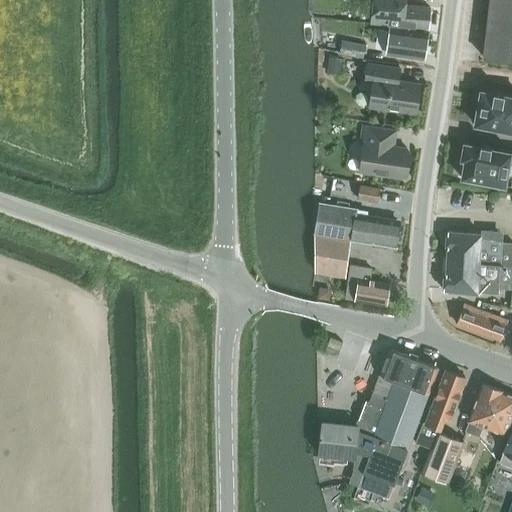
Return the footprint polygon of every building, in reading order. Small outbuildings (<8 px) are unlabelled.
[(372,0),(370,22),(428,27),(430,6),(405,4),(405,0),(372,0)] [(511,0),(489,0),(483,57),(511,59),(511,0)] [(421,58),(424,55),(427,33),(390,28),(386,53),(421,58)] [(341,40),(339,53),(363,58),(365,44),(341,40)] [(328,57),(326,73),(338,75),(340,59),(328,57)] [(369,107),(416,114),(420,84),(398,81),(400,68),(368,63),(365,81),(373,82),(369,107)] [(511,95),(504,94),(504,93),(493,91),(493,92),(481,90),(480,92),(478,107),(475,106),(472,120),(475,121),(475,124),(511,130),(511,95)] [(407,148),(394,146),(396,130),(363,125),(360,142),(364,143),(359,172),(402,178),(402,177),(406,174),(410,153),(407,149),(407,148)] [(464,143),(464,147),(467,147),(466,156),(462,155),(461,159),(465,159),(462,177),(505,185),(511,186),(511,151),(490,148),(491,146),(481,144),(480,146),(464,143)] [(360,184),(357,199),(377,202),(379,188),(360,184)] [(315,234),(395,247),(399,224),(397,220),(361,214),(362,210),(320,202),(315,234)] [(502,235),(481,234),(447,231),(447,234),(443,235),(443,242),(446,245),(445,248),(448,248),(447,260),(511,265),(511,242),(502,242),(502,235)] [(345,277),(351,240),(315,234),(316,272),(345,277)] [(511,279),(511,265),(447,260),(446,273),(443,273),(443,275),(440,276),(439,283),(443,286),(442,290),(498,294),(499,289),(511,290),(511,279)] [(346,299),(387,305),(390,284),(370,281),(372,269),(351,266),(346,299)] [(319,287),(317,299),(329,301),(331,290),(319,287)] [(457,324),(500,340),(507,320),(464,303),(457,324)] [(330,337),(325,351),(337,356),(343,341),(330,337)] [(362,473),(393,485),(438,367),(389,348),(369,402),(366,401),(357,425),(354,457),(352,457),(350,467),(362,472),(362,473)] [(450,418),(465,377),(446,370),(426,421),(423,420),(415,440),(431,446),(443,415),(450,418)] [(483,426),(504,434),(511,414),(511,395),(502,391),(486,384),(481,387),(468,420),(469,420),(465,431),(479,437),(483,426)] [(352,457),(354,457),(357,425),(323,421),(319,453),(352,457)] [(511,428),(499,461),(511,466),(511,428)] [(438,431),(422,473),(448,483),(464,441),(438,431)] [(357,486),(388,498),(393,485),(362,473),(357,486)] [(430,493),(421,488),(416,498),(426,503),(430,493)]
